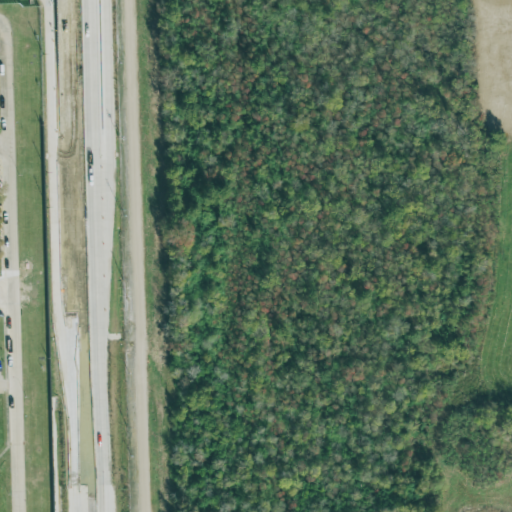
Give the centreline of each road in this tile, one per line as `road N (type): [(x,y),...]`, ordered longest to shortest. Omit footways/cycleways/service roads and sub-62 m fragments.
road 1 (primary): [(62,0),(77,511)]
road 2 (primary): [(104,511),(88,49)]
